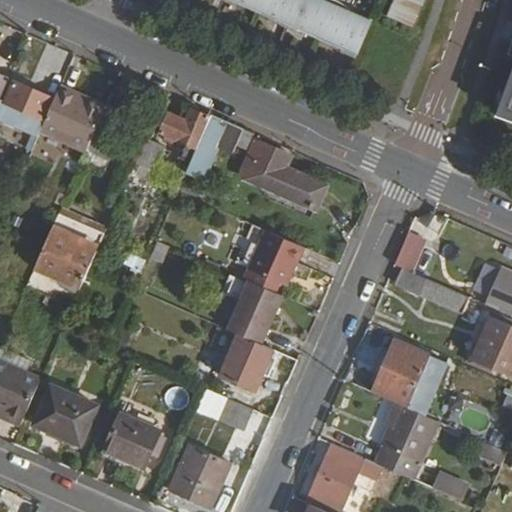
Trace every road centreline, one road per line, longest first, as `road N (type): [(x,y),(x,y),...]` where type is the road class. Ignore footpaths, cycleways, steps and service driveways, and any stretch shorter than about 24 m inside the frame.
road 1 (secondary): [(408,172),(17,0)]
road 2 (residential): [(408,172),(259,511)]
road 3 (residential): [(474,0),(408,172)]
road 4 (residential): [(0,463),(111,511)]
